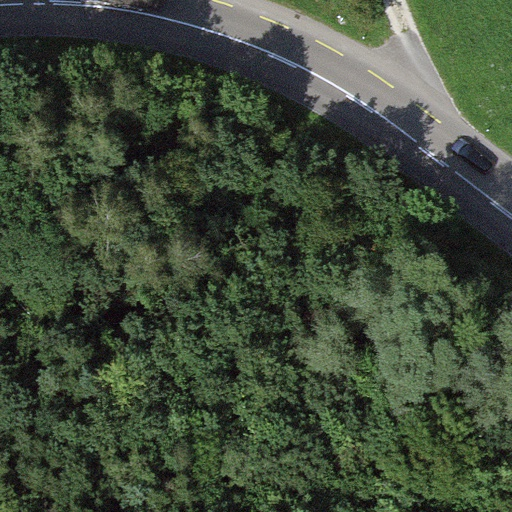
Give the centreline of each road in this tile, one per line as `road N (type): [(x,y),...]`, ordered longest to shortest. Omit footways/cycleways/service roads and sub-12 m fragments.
road 1 (tertiary): [(511,199),(366,98),(240,39),(152,15),(56,2),(0,5)]
road 2 (track): [(466,164),(399,0)]
